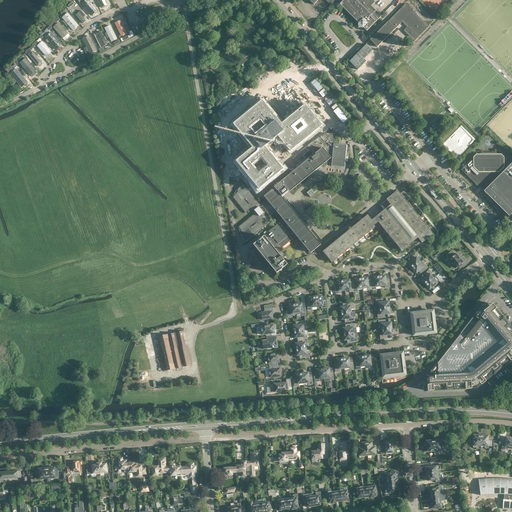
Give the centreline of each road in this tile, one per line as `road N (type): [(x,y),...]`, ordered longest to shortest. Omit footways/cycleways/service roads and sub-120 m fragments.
road 1 (tertiary): [(487,257),(276,0)]
road 2 (secondary): [(511,413),(205,425)]
road 3 (track): [(236,313),(185,12)]
road 4 (residential): [(508,283),(487,296),(414,388),(429,395),(486,392),(511,373)]
road 5 (residential): [(7,102),(212,0)]
road 6 (secondary): [(205,425),(0,442)]
road 7 (residential): [(0,457),(185,440)]
road 8 (residential): [(223,437),(407,425)]
road 9 (residential): [(325,279),(277,299),(288,362),(319,359),(336,347)]
road 10 (track): [(236,313),(154,335),(164,378),(197,370)]
